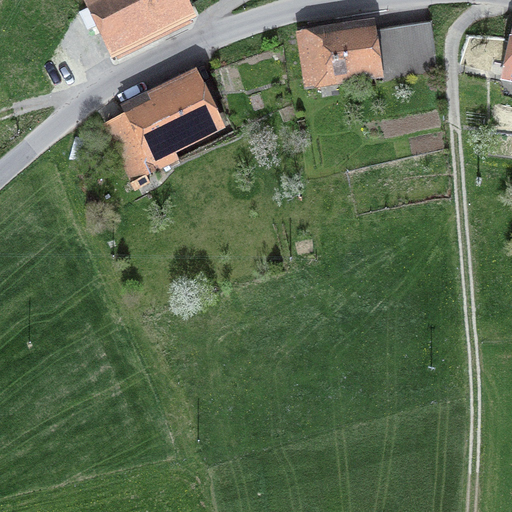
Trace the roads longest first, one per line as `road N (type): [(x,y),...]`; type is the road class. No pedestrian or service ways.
road 1 (track): [(469,511),(472,397),(447,54),(450,30),(491,0)]
road 2 (tertiary): [(346,0),(182,50),(93,96),(0,171)]
